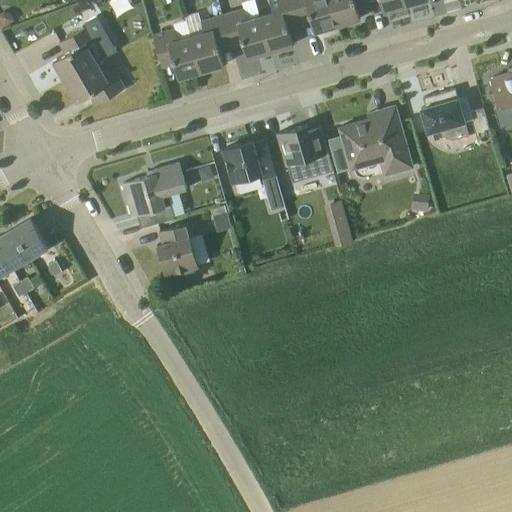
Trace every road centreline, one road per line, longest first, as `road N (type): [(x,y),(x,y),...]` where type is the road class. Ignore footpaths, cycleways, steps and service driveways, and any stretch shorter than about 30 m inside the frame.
road 1 (residential): [(47,161),(511,23)]
road 2 (residential): [(262,511),(157,356),(47,161)]
